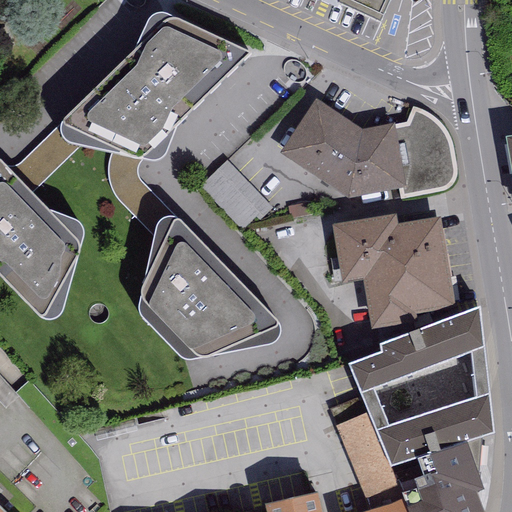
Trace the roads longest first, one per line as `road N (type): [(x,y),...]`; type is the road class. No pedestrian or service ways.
road 1 (unclassified): [(468,97),(416,85),(230,0)]
road 2 (primary): [(511,351),(468,97)]
road 3 (unknown): [(117,506),(309,465),(320,477),(323,511)]
